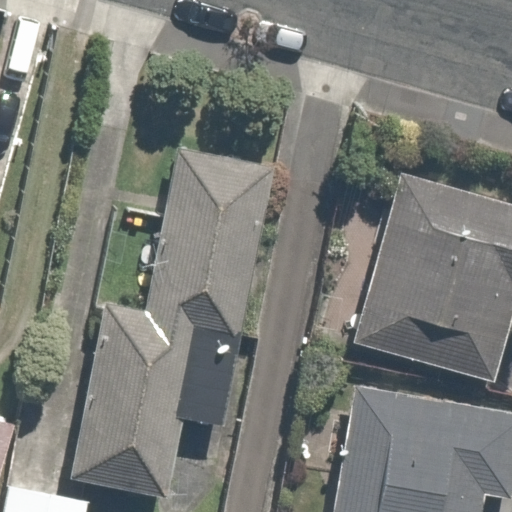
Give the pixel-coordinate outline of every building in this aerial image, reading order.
[(173,493),(196,321),(255,329),(277,163),(183,150),(159,327),(101,319),(79,480),(173,493)] [(511,203),(403,173),(356,344),(488,380),(511,295),(511,203)] [(511,410),(355,384),(333,511),(481,511),(487,481),(511,484),(511,410)] [(0,472),(15,419),(0,414),(0,472)] [(87,511),(90,494),(12,480),(6,511),(87,511)]
